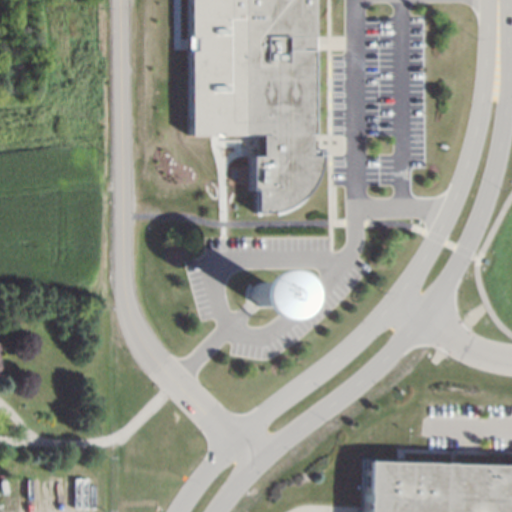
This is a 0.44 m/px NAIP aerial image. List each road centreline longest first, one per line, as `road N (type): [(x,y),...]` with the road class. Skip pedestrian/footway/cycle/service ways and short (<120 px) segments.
road 1 (residential): [(119,0),(124,310),(134,335),(174,381)]
road 2 (secondary): [(418,321),(454,271),(486,202),(507,89),(501,0)]
road 3 (secondary): [(391,303),(344,353),(232,441),(176,511)]
road 4 (secondary): [(215,511),(283,439),(377,367),(418,321)]
road 5 (secondary): [(497,0),(477,128),(450,209)]
